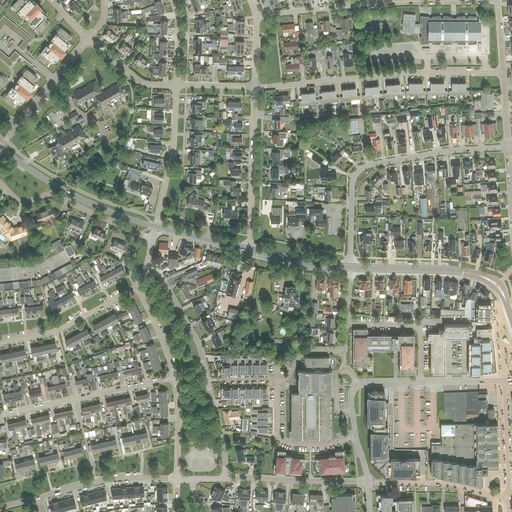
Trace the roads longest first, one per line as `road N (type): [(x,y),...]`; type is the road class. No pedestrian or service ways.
road 1 (unclassified): [(349,268),(359,169),(508,147)]
road 2 (residential): [(255,86),(503,72)]
road 3 (residential): [(0,415),(174,377)]
road 4 (unclassified): [(155,226),(86,202),(0,148)]
road 5 (residential): [(0,181),(19,200),(49,192),(153,236)]
road 6 (residential): [(250,250),(255,86)]
road 7 (unclassified): [(0,342),(56,330),(135,284)]
road 8 (unclassified): [(223,478),(368,482)]
road 9 (residential): [(155,226),(176,84)]
road 10 (unclassified): [(36,497),(104,480),(177,477)]
road 11 (residential): [(368,482),(508,495)]
road 12 (residential): [(422,382),(420,322),(342,321)]
road 13 (unclassified): [(0,145),(87,39)]
road 14 (residential): [(355,435),(325,444),(279,438),(276,379)]
road 15 (unclassified): [(480,276),(349,268)]
road 16 (residential): [(204,371),(162,275),(146,265)]
